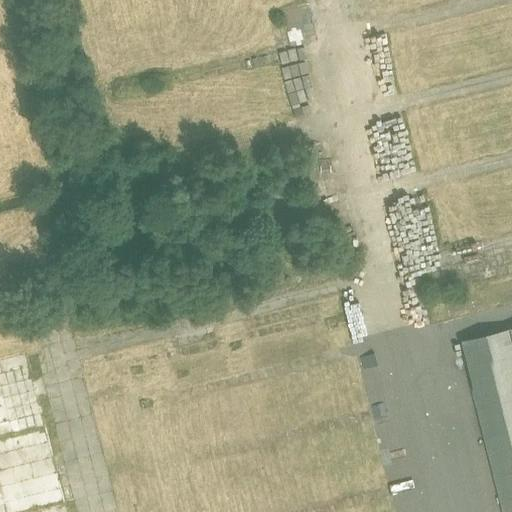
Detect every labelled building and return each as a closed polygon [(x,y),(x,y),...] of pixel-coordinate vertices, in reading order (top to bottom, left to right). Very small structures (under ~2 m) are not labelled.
[(327,91),(301,99),(304,111),(331,104),(327,91)] [(360,320),(361,336),(388,334),(387,319),(360,320)] [(511,511),(511,323),(470,333),(511,511)] [(43,382),(0,392),(0,403),(19,399),(18,395),(45,389),(43,382)] [(417,439),(391,445),(399,484),(425,479),(417,439)]
